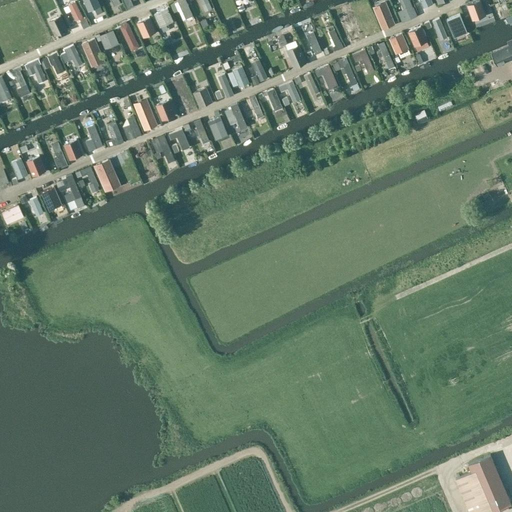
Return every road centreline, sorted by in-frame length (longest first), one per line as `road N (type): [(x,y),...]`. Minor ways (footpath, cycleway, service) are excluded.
road 1 (residential): [(457,0),(1,197)]
road 2 (residential): [(0,69),(159,0)]
